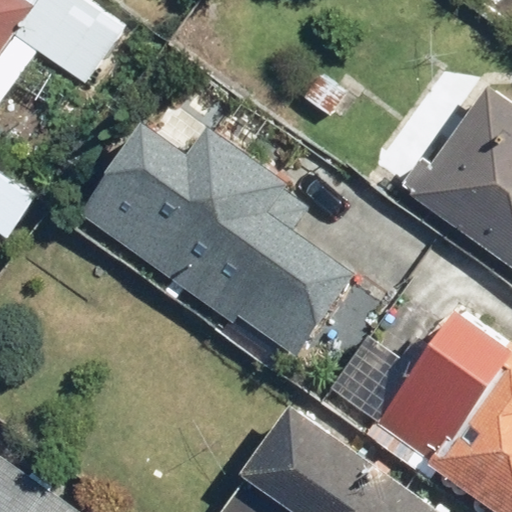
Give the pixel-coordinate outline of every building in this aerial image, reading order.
[(0,0),(0,58),(21,30),(90,80),(131,24),(98,0),(39,0),(38,2),(35,0),(0,0)] [(352,87),(326,71),(311,95),(337,111),(352,87)] [(511,92),(495,81),(440,159),(431,152),(413,177),(421,183),(414,191),(511,259),(511,92)] [(90,205),(298,353),(354,273),(262,208),(281,180),(209,129),(193,153),(150,122),(90,205)] [(46,197),(0,162),(0,229),(14,240),(46,197)] [(373,182),(348,164),(302,231),(327,248),(324,252),(401,304),(446,236),(371,185),(373,182)] [(511,340),(453,423),(440,414),(421,441),(433,449),(430,453),(511,511),(511,340)] [(283,480),(277,487),(310,511),(309,511),(454,511),(329,421),(323,428),(301,412),(262,465),(283,480)] [(95,511),(0,445),(0,511),(95,511)]
